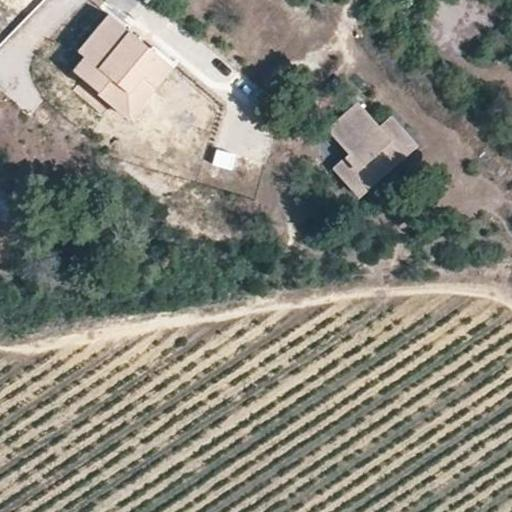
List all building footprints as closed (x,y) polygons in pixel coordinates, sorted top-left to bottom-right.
[(98,90),(110,77),(128,89),(140,75),(152,86),(170,64),(110,13),(79,49),(85,55),(74,69),(98,90)] [(152,86),(140,75),(128,89),(110,77),(98,90),(128,115),(152,86)] [(385,132),(363,107),(334,132),(356,156),(340,170),(362,196),(420,147),(397,121),(385,132)] [(0,189),(22,210),(50,181),(0,133),(0,189)] [(194,155),(202,158),(206,148),(198,145),(194,155)]
